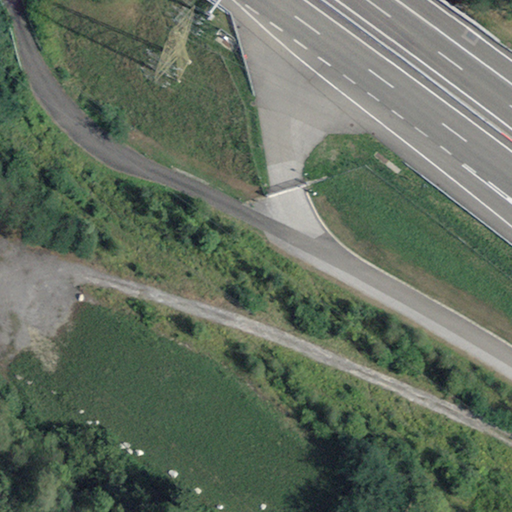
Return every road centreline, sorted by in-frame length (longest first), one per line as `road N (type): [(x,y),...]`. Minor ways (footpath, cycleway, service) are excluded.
road 1 (track): [(511,442),(251,324),(165,296),(75,271),(43,271),(17,287)]
road 2 (motorway): [(296,27),(511,222)]
road 3 (motorway): [(296,27),(511,180)]
road 4 (motorway): [(472,80),(359,0)]
